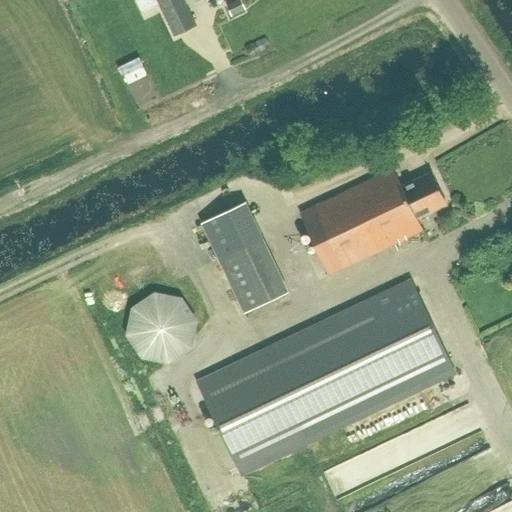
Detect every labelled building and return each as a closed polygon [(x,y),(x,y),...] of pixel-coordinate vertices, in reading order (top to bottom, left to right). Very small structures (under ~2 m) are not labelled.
[(197,27),(184,0),(157,0),(175,37),(197,27)] [(246,11),(241,0),(240,0),(227,6),(232,18),(246,11)] [(158,97),(139,59),(119,69),(127,86),(133,82),(144,104),(158,97)] [(403,187),(394,169),(300,213),(329,275),(423,230),(417,218),(446,204),(432,173),(403,187)] [(247,201),(202,223),(245,313),(290,292),(247,201)] [(455,373),(411,280),(197,381),(241,475),(455,373)] [(182,298),(155,293),(132,309),(127,336),(142,360),(169,365),(193,349),(198,321),(182,298)]
